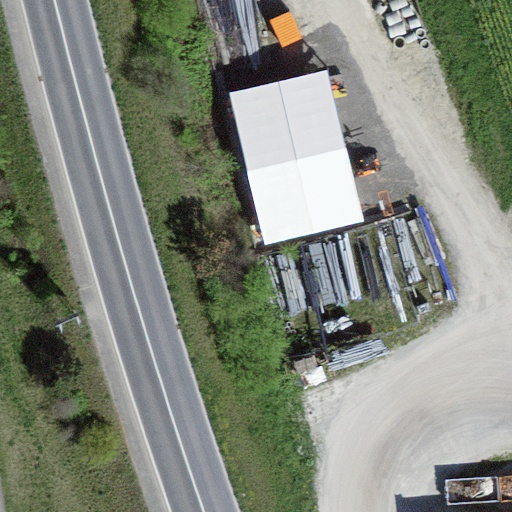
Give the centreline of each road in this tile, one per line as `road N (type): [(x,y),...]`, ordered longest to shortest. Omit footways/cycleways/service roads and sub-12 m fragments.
road 1 (secondary): [(54,0),(203,511)]
road 2 (track): [(511,372),(397,397),(372,511)]
